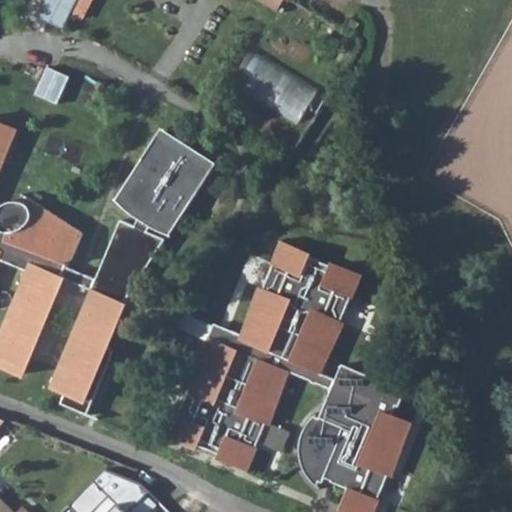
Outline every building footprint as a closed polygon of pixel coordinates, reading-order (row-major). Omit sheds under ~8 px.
[(46,0),(37,17),(59,29),(75,0),(46,0)] [(341,28),(351,34),(357,23),(347,17),(341,28)] [(273,23),(263,44),(304,65),(315,44),(273,23)] [(255,51),(237,87),(304,120),(321,84),(255,51)] [(126,303),(166,239),(147,231),(149,226),(159,231),(169,236),(213,169),(159,134),(116,200),(126,210),(133,215),(139,219),(136,226),(122,220),(96,279),(69,267),(83,233),(30,199),(27,204),(19,202),(7,206),(0,211),(0,172),(17,131),(0,123),(0,260),(27,271),(0,335),(0,364),(24,374),(64,278),(92,290),(51,386),(66,392),(61,403),(88,414),(115,350),(108,348),(127,303),(126,303)] [(177,414),(169,435),(197,447),(197,446),(222,457),(221,457),(250,469),(258,448),(257,448),(267,423),(269,424),(290,373),(332,390),(320,417),(316,415),(308,423),(302,436),(300,452),(302,466),(309,478),(318,487),(321,482),(323,482),(325,479),(351,490),(344,508),(353,511),(375,511),(380,500),(379,498),(389,474),(391,475),(413,423),(394,415),(398,406),(399,406),(406,391),(343,364),(336,379),(322,372),(344,322),(341,322),(352,297),(354,298),(362,277),(334,265),(334,266),(309,255),(310,255),(282,243),(273,264),(275,264),(264,289),(262,288),(243,335),(232,330),(229,336),(232,338),(229,345),(210,337),(188,390),(190,390),(179,415),(177,414)] [(183,312),(179,325),(204,332),(208,319),(183,312)] [(216,324),(210,337),(229,345),(232,338),(229,336),(232,330),(216,324)] [(141,484),(105,471),(91,485),(118,511),(127,511),(148,491),(141,484)] [(0,511),(26,511),(22,507),(17,511),(12,511),(0,499),(0,511)]
